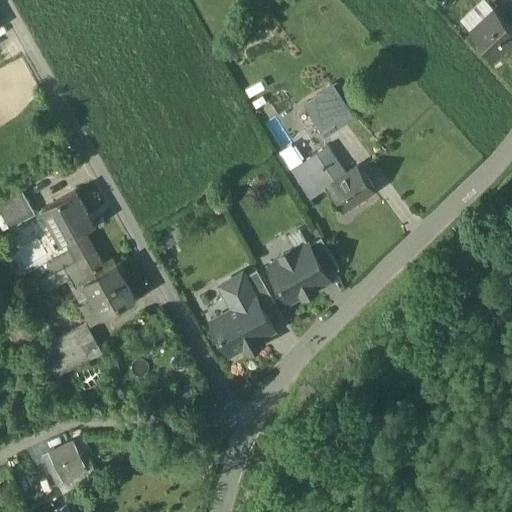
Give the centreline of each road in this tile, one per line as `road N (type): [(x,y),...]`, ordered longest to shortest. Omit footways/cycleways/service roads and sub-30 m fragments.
road 1 (residential): [(244,423),(6,0)]
road 2 (residential): [(511,146),(244,423)]
road 3 (residential): [(244,423),(64,426),(0,457)]
